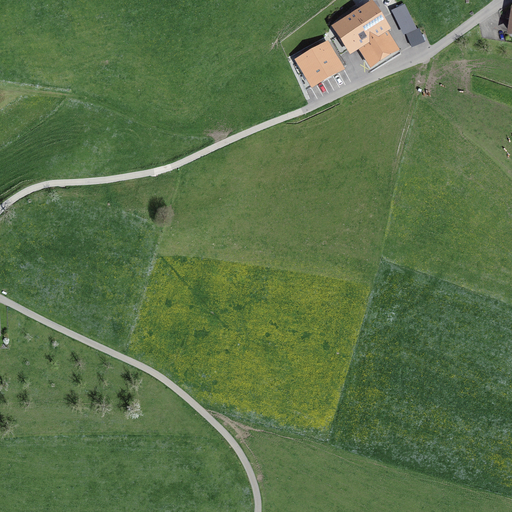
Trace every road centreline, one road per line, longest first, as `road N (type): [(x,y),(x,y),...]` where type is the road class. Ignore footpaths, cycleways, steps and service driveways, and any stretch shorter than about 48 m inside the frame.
road 1 (unclassified): [(257,511),(239,453),(189,399),(149,370),(0,298)]
road 2 (unclassified): [(0,208),(37,186),(169,167),(300,111)]
road 3 (residential): [(300,111),(423,56),(506,0)]
